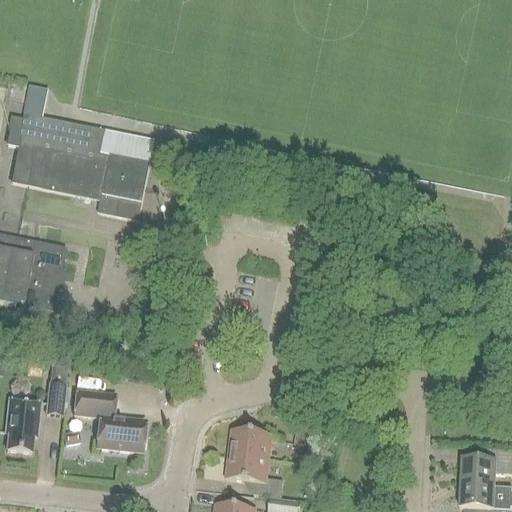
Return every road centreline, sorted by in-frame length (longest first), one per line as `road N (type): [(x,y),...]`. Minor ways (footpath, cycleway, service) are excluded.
road 1 (residential): [(168,511),(194,411),(277,387),(414,385)]
road 2 (unknown): [(456,394),(503,228),(484,197)]
road 3 (residential): [(0,493),(164,511)]
road 4 (residential): [(408,511),(414,385)]
